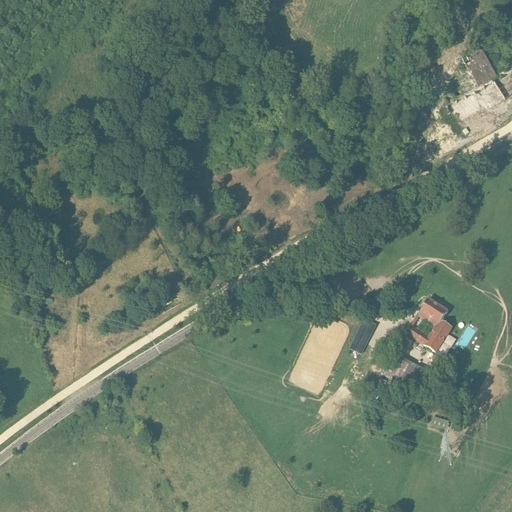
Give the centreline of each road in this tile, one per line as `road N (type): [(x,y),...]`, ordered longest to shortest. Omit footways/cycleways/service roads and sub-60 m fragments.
road 1 (tertiary): [(0,459),(225,306),(511,141)]
road 2 (track): [(401,202),(426,104),(465,77)]
